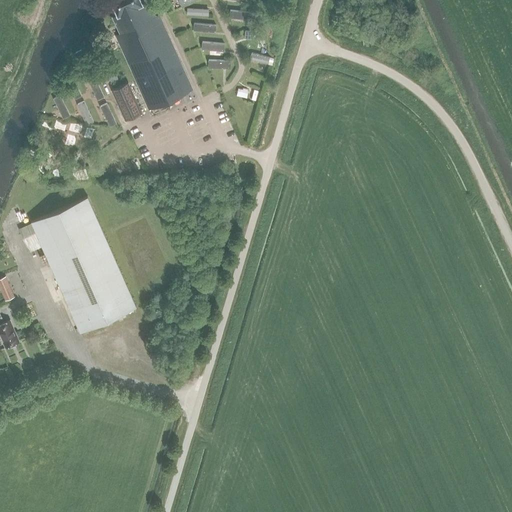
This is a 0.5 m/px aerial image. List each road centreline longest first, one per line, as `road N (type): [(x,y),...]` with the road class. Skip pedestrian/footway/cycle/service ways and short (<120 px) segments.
road 1 (unclassified): [(166,511),(305,42)]
road 2 (unclassified): [(511,247),(463,144),(433,105),(374,66),(305,42)]
